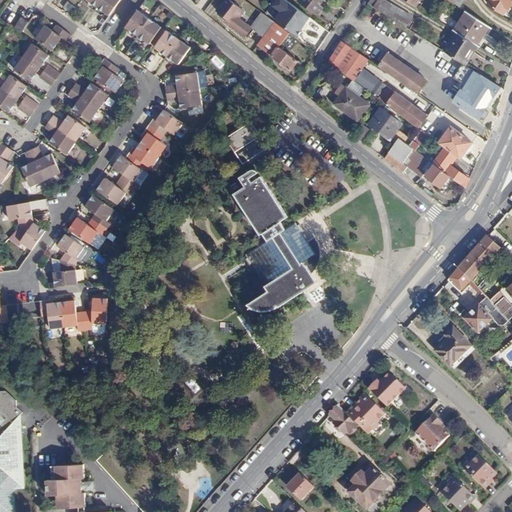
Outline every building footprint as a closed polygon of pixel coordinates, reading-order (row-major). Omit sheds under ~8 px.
[(68,0),(66,0),(62,6),(72,15),(78,9),(68,0)] [(87,6),(94,10),(100,0),(88,0),(90,1),(87,6)] [(117,0),(100,0),(94,10),(99,13),(102,9),(108,13),(117,0)] [(245,12),(230,0),(228,0),(219,12),(228,19),(226,21),(245,37),(252,28),(240,18),(245,12)] [(322,0),(298,0),(297,2),(317,15),(322,8),(319,6),(322,0)] [(414,19),(384,0),(371,0),(369,4),(409,29),(414,19)] [(508,0),(491,0),(488,5),(498,11),(504,4),(506,5),(508,0)] [(129,36),(133,39),(147,19),(135,11),(124,27),(131,32),(129,36)] [(285,11),(276,23),(290,34),(295,38),(305,25),(285,11)] [(466,12),(454,30),(455,31),(476,45),(480,48),(493,29),(466,12)] [(263,14),(252,28),(265,37),(276,23),(263,14)] [(21,16),(14,26),(22,31),(29,21),(21,16)] [(159,27),(147,19),(133,39),(140,43),(142,40),(148,44),(159,27)] [(70,34),(55,24),(51,29),(43,23),(34,37),(50,47),(59,35),(66,40),(70,34)] [(290,34),(276,23),(265,37),(260,44),(292,70),(299,62),(280,46),(290,34)] [(157,55),(162,58),(176,38),(165,30),(153,47),(159,52),(157,55)] [(476,45),(455,31),(443,50),(464,64),(476,45)] [(188,47),(176,38),(162,58),(167,62),(170,59),(176,63),(188,47)] [(369,40),(362,53),(377,61),(384,48),(369,40)] [(371,61),(343,42),(329,63),(356,82),(371,61)] [(31,43),(22,55),(39,67),(48,54),(31,43)] [(39,67),(22,55),(13,69),(29,80),(39,67)] [(428,82),(389,55),(380,68),(420,94),(428,82)] [(124,79),(115,73),(119,68),(103,57),(99,63),(102,65),(95,76),(116,90),(124,79)] [(47,65),(43,70),(55,78),(58,73),(47,65)] [(55,78),(43,70),(40,75),(51,83),(55,78)] [(486,109),(501,87),(475,70),(463,89),(461,88),(456,95),(455,94),(453,97),(455,98),(454,99),(481,117),(483,114),(486,115),(489,111),(486,109)] [(163,85),(164,92),(195,87),(193,71),(172,74),(174,83),(163,85)] [(8,74),(0,85),(0,86),(16,98),(25,86),(8,74)] [(368,103),(336,80),(331,87),(339,94),(333,102),(356,119),(368,103)] [(75,83),(71,89),(98,108),(107,94),(90,82),(86,89),(75,83)] [(16,98),(0,86),(0,106),(6,111),(16,98)] [(195,87),(164,92),(166,99),(176,97),(177,107),(198,104),(195,87)] [(89,121),(98,108),(71,89),(67,94),(78,101),(72,109),(89,121)] [(394,90),(385,103),(419,128),(429,116),(394,90)] [(24,97),(20,101),(33,110),(36,105),(24,97)] [(33,110),(20,101),(16,107),(28,116),(33,110)] [(401,121),(382,107),(371,122),(390,136),(401,121)] [(151,118),(147,123),(163,135),(167,129),(172,132),(180,121),(162,108),(154,120),(151,118)] [(52,115),(48,120),(76,140),(85,126),(68,115),(63,122),(52,115)] [(76,140),(48,120),(44,126),(55,134),(50,141),(67,153),(76,140)] [(247,120),(221,137),(231,151),(256,135),(247,120)] [(163,135),(147,123),(143,128),(147,131),(138,142),(157,155),(165,143),(160,140),(163,135)] [(452,128),(440,144),(447,149),(458,157),(461,159),(472,143),(452,128)] [(398,136),(387,150),(420,176),(431,161),(398,136)] [(157,155),(138,142),(130,154),(127,152),(124,157),(141,169),(144,171),(147,166),(149,167),(157,155)] [(36,145),(30,148),(44,178),(58,171),(48,152),(41,155),(36,145)] [(11,149),(6,146),(0,154),(0,182),(0,183),(12,165),(5,159),(11,149)] [(44,178),(30,148),(24,150),(29,161),(20,166),(29,185),(44,178)] [(240,149),(235,152),(240,159),(244,156),(240,149)] [(447,149),(435,164),(451,175),(466,187),(470,178),(452,164),(458,157),(447,149)] [(420,176),(387,150),(381,158),(400,173),(405,167),(419,177),(420,176)] [(124,157),(120,154),(111,166),(121,173),(117,178),(134,189),(138,183),(134,180),(141,169),(124,157)] [(451,175),(435,164),(426,176),(442,187),(451,175)] [(267,289),(246,303),(248,305),(250,307),(253,308),(257,308),(261,308),(266,308),(271,307),(274,306),(316,279),(305,263),(304,264),(302,261),(305,258),(305,255),(309,255),(310,246),(307,246),(307,242),(299,230),(301,228),(299,226),(296,221),(294,223),(292,221),(288,224),(282,216),(285,214),(258,174),(249,180),(247,176),(256,171),(254,168),(251,167),(236,176),(242,184),(231,192),(258,233),(260,232),(265,238),(243,253),(244,256),(242,257),(247,264),(250,264),(267,289)] [(134,189),(117,178),(114,183),(103,176),(95,188),(117,203),(124,193),(130,196),(134,189)] [(95,212),(91,218),(105,228),(110,222),(106,219),(113,208),(93,194),(85,205),(95,212)] [(17,217),(31,215),(30,206),(46,204),(45,197),(9,204),(10,218),(17,217)] [(32,221),(31,215),(17,217),(18,226),(29,224),(32,221)] [(105,228),(91,218),(87,223),(77,216),(68,227),(89,242),(96,231),(101,234),(105,228)] [(44,229),(32,221),(29,224),(18,239),(30,248),(44,229)] [(66,250),(60,259),(74,263),(77,258),(75,256),(83,245),(65,232),(57,243),(66,250)] [(488,234),(461,265),(472,278),(500,245),(488,234)] [(55,244),(52,248),(62,255),(65,250),(55,244)] [(74,263),(60,259),(61,269),(53,270),(55,284),(76,282),(74,263)] [(472,278),(461,265),(453,271),(471,292),(478,286),(472,278)] [(506,295),(502,291),(492,300),(493,301),(495,304),(506,295)] [(486,294),(465,314),(479,329),(493,315),(487,308),(493,301),(492,300),(486,294)] [(102,326),(100,318),(105,319),(106,296),(92,295),(90,309),(81,310),(84,328),(89,327),(91,331),(101,329),(102,326)] [(60,300),(46,302),(45,297),(39,298),(41,314),(47,314),(48,325),(63,324),(60,300)] [(84,328),(81,310),(74,311),(73,298),(60,300),(63,324),(75,322),(76,329),(84,328)] [(6,302),(0,303),(0,300),(0,317),(8,316),(6,302)] [(16,301),(6,302),(8,316),(18,315),(16,301)] [(437,348),(451,363),(471,344),(455,326),(447,333),(450,336),(437,348)] [(377,378),(368,386),(387,405),(400,392),(402,392),(406,389),(406,385),(389,370),(379,380),(377,378)] [(0,511),(11,511),(15,510),(14,494),(12,490),(14,487),(13,468),(21,468),(18,426),(22,421),(21,411),(23,408),(17,403),(16,395),(6,387),(0,387),(0,511)] [(384,412),(364,392),(359,398),(361,400),(347,414),(357,424),(362,430),(369,425),(373,429),(378,423),(376,420),(384,412)] [(330,413),(336,420),(332,424),(342,433),(346,429),(348,432),(357,424),(347,414),(338,405),(330,413)] [(435,413),(416,432),(428,444),(428,447),(432,450),(435,450),(451,434),(441,423),(442,421),(435,413)] [(158,511),(159,509),(108,452),(99,460),(144,511),(158,511)] [(470,459),(464,465),(484,485),(498,472),(481,453),(472,461),(470,459)] [(86,465),(58,467),(58,480),(49,481),(50,497),(58,496),(59,509),(87,508),(87,494),(85,495),(84,479),(86,479),(86,465)] [(350,493),(366,508),(389,484),(371,466),(363,475),(362,473),(353,481),(357,485),(350,493)] [(303,472),(291,485),(304,497),(316,484),(303,472)] [(474,494),(455,474),(449,480),(451,483),(443,491),(460,508),(474,494)] [(433,511),(417,496),(401,511),(433,511)] [(304,511),(291,499),(278,511),(308,511),(306,510),(304,511)]
